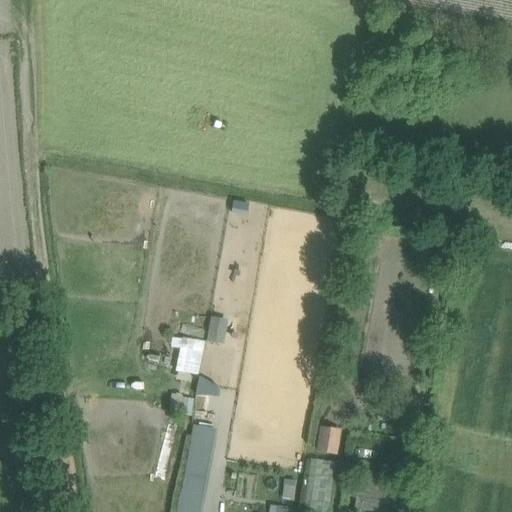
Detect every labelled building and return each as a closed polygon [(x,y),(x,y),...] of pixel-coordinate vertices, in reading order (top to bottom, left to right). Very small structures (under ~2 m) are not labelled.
[(494,185),(492,195),(508,198),(510,188),(494,185)] [(181,343),(175,371),(198,374),(204,342),(186,338),(185,344),(181,343)] [(319,427),(316,452),(338,455),(341,430),(319,427)] [(191,444),(178,511),(198,511),(211,448),(191,444)] [(310,459),(303,511),(327,511),(334,463),(310,459)] [(358,473),(353,508),(381,511),(383,511),(388,477),(358,473)]
